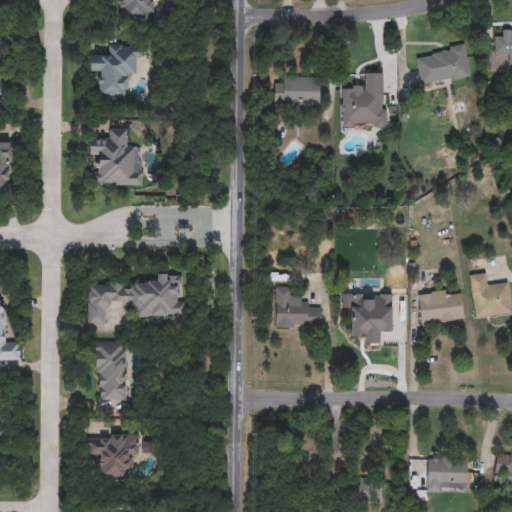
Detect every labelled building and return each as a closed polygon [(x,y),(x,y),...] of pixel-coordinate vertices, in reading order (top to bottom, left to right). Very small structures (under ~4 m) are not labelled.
[(119,22),(119,0),(151,0),(151,23),(119,22)] [(511,66),(506,67),(506,57),(494,57),(494,34),(511,33),(511,66)] [(127,100),(99,100),(98,75),(89,75),(89,56),(109,56),(109,46),(138,45),(138,77),(127,77),(127,100)] [(419,86),(415,55),(466,47),(470,78),(419,86)] [(339,130),(340,88),(363,88),(363,74),(384,74),(383,131),(339,130)] [(319,107),(273,107),(273,85),(281,85),(281,78),(319,78),(319,107)] [(0,79),(11,79),(11,97),(0,97),(0,79)] [(130,130),(130,164),(142,164),(142,186),(91,187),(90,168),(97,168),(97,158),(89,159),(89,140),(108,140),(108,130),(130,130)] [(0,196),(0,142),(11,143),(10,197),(0,196)] [(511,314),(474,320),(468,276),(487,273),(488,284),(507,281),(511,314)] [(86,326),(85,286),(148,285),(148,275),(182,275),(183,317),(133,318),(133,304),(106,305),(106,325),(86,326)] [(274,328),(274,288),(292,288),(292,298),(305,298),(305,308),(321,308),(321,328),(274,328)] [(460,289),(463,321),(419,325),(416,293),(460,289)] [(19,361),(0,361),(0,294),(3,294),(4,342),(18,342),(19,361)] [(381,344),(359,344),(359,337),(350,337),(350,294),(392,294),(392,333),(381,333),(381,344)] [(126,401),(101,401),(101,391),(94,391),(94,342),(126,342),(126,401)] [(138,436),(139,456),(129,456),(129,480),(97,481),(97,455),(86,456),(86,437),(138,436)] [(511,477),(493,475),(496,452),(511,453),(511,477)] [(444,494),(425,493),(426,460),(466,461),(465,485),(444,484),(444,494)] [(380,484),(380,504),(336,504),(336,484),(380,484)]
